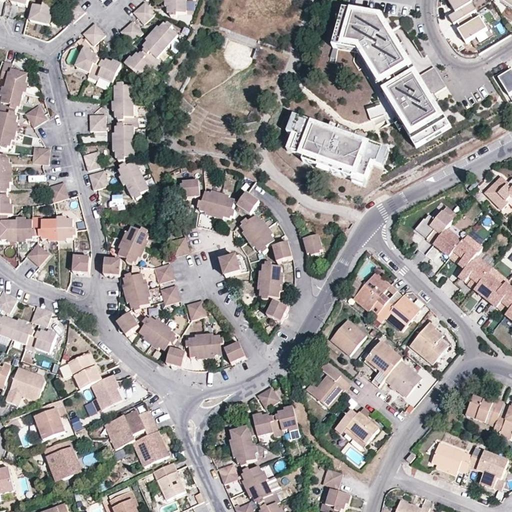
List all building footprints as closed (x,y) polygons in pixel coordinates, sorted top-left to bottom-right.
[(16,5),(28,8),(30,0),(14,0),(13,5),(16,5)] [(179,18),(179,15),(188,15),(188,0),(169,0),(169,9),(169,12),(169,15),(172,15),(172,19),(179,18)] [(471,15),(477,12),(469,0),(448,0),(456,14),(450,18),(454,25),(458,23),(471,15)] [(511,0),(502,0),(502,2),(511,9),(511,0)] [(76,2),(64,12),(74,24),(86,13),(76,2)] [(135,14),(145,26),(157,15),(147,4),(135,14)] [(35,7),(31,23),(49,27),(51,18),(52,14),(53,11),(50,10),(51,7),(45,6),(44,9),(35,7)] [(416,143),(427,137),(422,130),(436,121),(440,128),(448,123),(434,100),(431,101),(427,94),(429,92),(444,83),(431,62),(412,74),(406,64),(409,61),(405,54),(402,55),(391,39),(394,37),(381,16),(375,20),(368,19),(369,15),(343,11),(341,19),(347,20),(345,29),(339,29),(335,43),(360,46),(360,45),(371,62),(366,65),(377,82),(382,79),(396,102),(392,105),(399,116),(400,115),(403,120),(402,121),(416,143)] [(471,15),(458,23),(462,30),(459,32),(467,45),(489,31),(481,19),(475,22),(471,15)] [(341,19),(339,29),(345,29),(347,20),(341,19)] [(145,35),(134,23),(122,34),(133,45),(145,35)] [(178,39),(180,38),(172,31),(175,29),(170,24),(168,27),(166,25),(164,27),(161,30),(155,37),(169,50),(171,47),(178,39)] [(91,30),(85,36),(95,47),(107,37),(96,25),(91,30)] [(153,35),(155,37),(161,30),(159,28),(153,35)] [(147,42),(149,44),(155,37),(153,35),(147,42)] [(149,58),(151,55),(158,61),(159,61),(169,50),(155,37),(149,44),(147,47),(144,49),(146,51),(144,53),(145,54),(149,58)] [(405,54),(394,37),(391,39),(402,55),(405,54)] [(171,47),(175,51),(182,44),(178,39),(171,47)] [(357,51),(366,65),(371,62),(360,45),(360,46),(335,43),(334,48),(357,51)] [(76,68),(90,75),(95,66),(98,67),(100,63),(101,61),(98,60),(99,58),(96,56),(93,55),(85,51),(84,51),(76,68)] [(148,60),(145,62),(152,68),(158,61),(151,55),(149,58),(145,54),(144,56),(148,60)] [(135,60),(128,68),(142,80),(152,68),(145,62),(148,60),(144,56),(142,55),(140,57),(139,56),(137,58),(135,60)] [(135,60),(133,59),(126,66),(128,68),(135,60)] [(101,69),(103,70),(99,79),(100,80),(113,85),(121,68),(113,64),(110,63),(107,61),(106,64),(104,63),(103,64),(101,69)] [(152,68),(155,71),(162,63),(159,61),(158,61),(152,68)] [(416,72),(409,61),(406,64),(412,74),(416,72)] [(6,63),(2,79),(8,80),(6,90),(25,94),(28,85),(30,76),(22,74),(22,72),(12,70),(13,65),(9,64),(6,63)] [(98,67),(95,66),(90,75),(99,79),(103,70),(101,69),(103,64),(100,63),(98,67)] [(511,71),(499,80),(510,98),(511,96),(511,71)] [(90,75),(89,79),(99,83),(100,80),(99,79),(90,75)] [(377,82),(392,105),(396,102),(382,79),(377,82)] [(119,88),(117,88),(117,98),(117,104),(135,104),(135,88),(125,88),(125,85),(119,86),(119,88)] [(6,90),(4,99),(2,105),(0,114),(10,117),(11,113),(16,115),(17,112),(19,112),(19,109),(21,109),(24,101),(25,94),(6,90)] [(135,104),(117,104),(117,114),(117,117),(117,120),(119,120),(119,123),(121,123),(126,123),(126,119),(135,120),(135,104)] [(49,121),(40,107),(26,115),(35,130),(49,121)] [(0,114),(0,130),(16,134),(18,125),(19,122),(20,118),(17,118),(18,115),(16,115),(11,113),(10,117),(0,114)] [(92,133),(107,133),(107,117),(92,117),(92,129),(92,133)] [(327,129),(295,118),(291,128),(292,128),(301,131),(298,139),(293,154),(304,158),(303,163),(327,171),(332,173),(334,167),(341,169),(339,175),(353,180),(354,177),(366,181),(372,164),(375,157),(383,160),(384,160),(387,150),(353,138),(350,137),(349,139),(344,138),(343,140),(336,138),(338,133),(327,129)] [(139,119),(135,120),(126,119),(126,123),(121,123),(121,126),(126,126),(126,129),(136,129),(140,129),(139,119)] [(427,137),(440,128),(436,121),(422,130),(427,137)] [(338,133),(336,138),(343,140),(344,138),(349,139),(350,137),(353,138),(356,131),(330,122),(327,129),(338,133)] [(119,129),(117,129),(117,132),(117,135),(117,145),(136,145),(136,141),(136,134),(136,132),(136,129),(126,129),(126,126),(121,126),(119,126),(119,129)] [(301,131),(292,128),(290,136),(298,139),(301,131)] [(13,146),(14,143),(16,134),(0,130),(0,146),(3,147),(2,150),(9,152),(9,149),(12,149),(13,146)] [(136,160),(136,145),(117,145),(117,154),(117,157),(117,161),(120,161),(120,163),(126,164),(127,160),(136,160)] [(34,165),(49,166),(51,150),(35,149),(34,165)] [(89,173),(104,168),(99,153),(85,157),(89,173)] [(303,163),(304,158),(293,154),(290,161),(302,165),(303,163)] [(2,157),(2,161),(0,160),(0,176),(11,176),(11,166),(11,164),(11,160),(8,160),(8,157),(2,157)] [(383,160),(375,157),(372,164),(380,166),(383,160)] [(122,176),(124,179),(128,187),(144,179),(136,164),(129,168),(127,165),(121,168),(123,171),(120,172),(122,176)] [(339,175),(341,169),(334,167),(332,173),(327,171),(326,173),(338,177),(339,175)] [(90,177),(95,192),(110,188),(106,172),(90,177)] [(11,185),(11,176),(0,176),(0,201),(2,201),(2,198),(8,198),(7,195),(9,195),(9,191),(11,191),(11,188),(11,185)] [(364,187),(366,181),(354,177),(353,180),(352,183),(364,187)] [(511,190),(509,187),(511,185),(504,178),(487,195),(504,212),(511,205),(508,203),(511,199),(511,190)] [(144,199),(143,196),(151,192),(144,179),(128,187),(133,196),(135,200),(137,199),(138,202),(144,199)] [(201,190),(200,183),(184,184),(185,187),(185,192),(201,190)] [(50,189),(54,204),(71,200),(66,184),(50,189)] [(185,197),(186,200),(193,199),(202,198),(201,190),(185,192),(185,197)] [(213,196),(207,194),(204,204),(201,203),(199,210),(202,211),(202,213),(205,214),(208,215),(216,217),(221,198),(213,196)] [(239,209),(252,217),(261,204),(254,199),(248,195),(239,209)] [(8,198),(2,198),(2,201),(0,201),(0,216),(9,217),(12,217),(12,207),(12,204),(12,201),(9,201),(9,198),(8,198)] [(231,201),(221,198),(216,217),(225,219),(229,220),(232,221),(232,219),(235,220),(237,213),(234,212),(237,202),(231,201)] [(428,241),(435,246),(448,230),(458,218),(447,209),(437,222),(430,216),(426,221),(425,220),(416,231),(424,238),(425,237),(428,240),(428,241)] [(0,224),(0,225),(0,235),(0,242),(9,242),(19,242),(18,222),(9,222),(9,217),(0,216),(0,224)] [(262,222),(258,217),(250,223),(248,220),(242,224),(244,226),(242,228),(244,231),(246,233),(251,241),(267,230),(262,222)] [(18,222),(19,242),(28,242),(32,242),(35,242),(35,240),(37,240),(37,238),(37,232),(34,232),(34,222),(27,222),(18,222)] [(59,242),(59,222),(43,222),(34,222),(34,232),(37,232),(37,238),(40,238),(40,240),(43,240),(43,242),(47,242),(50,242),(59,242)] [(59,242),(68,241),(72,241),(75,241),(75,238),(78,238),(78,232),(75,232),(75,222),(68,222),(59,222),(59,242)] [(142,233),(133,228),(130,235),(126,243),(144,251),(148,243),(150,237),(148,236),(150,233),(143,230),(142,233)] [(272,237),(267,230),(251,241),(257,249),(258,251),(260,254),(262,252),(264,255),(270,251),(268,248),(276,242),(272,237)] [(450,259),(464,243),(448,230),(435,246),(450,259)] [(320,237),(304,241),(307,249),(309,256),(312,256),(321,253),(324,252),(320,237)] [(464,243),(450,259),(458,264),(462,259),(464,261),(460,266),(466,271),(477,257),(483,249),(468,237),(464,243)] [(186,238),(170,242),(174,257),(182,255),(190,253),(186,238)] [(144,251),(126,243),(122,252),(120,258),(129,262),(128,264),(134,267),(135,265),(137,266),(140,260),(144,251)] [(289,245),(274,249),(278,264),(294,260),(292,252),(289,245)] [(28,258),(40,268),(51,256),(39,246),(28,258)] [(427,257),(439,265),(445,255),(433,248),(427,257)] [(239,263),(237,257),(221,262),(223,271),(225,279),(242,274),(239,263)] [(493,270),(477,257),(466,271),(460,279),(466,284),(471,278),(473,280),(468,286),(476,291),(488,276),(493,270)] [(92,260),(75,259),(74,275),(91,276),(92,269),(92,260)] [(105,277),(121,279),(123,263),(107,261),(106,269),(105,277)] [(263,274),(262,283),(282,285),(283,275),(283,269),(273,268),(273,265),(266,264),(265,268),(263,267),(263,271),(263,274)] [(174,274),(171,266),(156,270),(160,285),(175,281),(174,274)] [(488,276),(504,288),(507,284),(509,282),(493,270),(488,276)] [(377,274),(373,278),(388,290),(392,286),(377,274)] [(125,285),(126,288),(129,297),(148,292),(145,283),(143,276),(133,279),(132,276),(126,278),(127,280),(124,281),(125,285)] [(488,276),(476,291),(491,304),(504,288),(488,276)] [(373,278),(365,287),(355,300),(376,319),(386,307),(379,302),(383,297),(388,290),(373,278)] [(365,287),(354,279),(346,294),(355,300),(365,287)] [(282,285),(262,283),(261,293),(261,295),(261,298),(263,298),(263,302),(269,303),(270,299),(280,300),(281,294),(282,285)] [(504,288),(491,304),(501,312),(506,306),(511,310),(511,309),(511,288),(507,284),(504,288)] [(177,287),(162,291),(166,307),(181,303),(179,295),(177,287)] [(133,312),(135,311),(136,314),(142,312),(141,309),(152,306),(150,300),(148,292),(129,297),(131,305),(132,308),(133,312)] [(18,301),(4,293),(0,299),(0,309),(10,315),(18,301)] [(411,302),(404,296),(396,306),(390,302),(389,303),(386,307),(376,319),(383,324),(386,319),(403,332),(422,309),(411,302)] [(386,307),(389,303),(383,297),(379,302),(386,307)] [(208,317),(204,302),(197,304),(188,307),(193,322),(208,317)] [(274,304),(268,318),(283,325),(286,317),(289,311),(274,304)] [(48,329),(54,314),(38,308),(32,323),(48,329)] [(131,315),(118,326),(126,338),(141,329),(131,315)] [(0,320),(0,321),(0,326),(1,327),(0,330),(0,336),(13,341),(19,324),(12,321),(4,319),(4,321),(0,320)] [(144,325),(146,327),(140,335),(143,337),(146,339),(153,344),(165,328),(158,323),(152,319),(150,322),(147,319),(144,325)] [(340,348),(341,346),(347,351),(345,353),(350,357),(367,336),(348,321),(332,341),(340,348)] [(28,327),(19,324),(13,341),(27,347),(30,338),(33,339),(36,333),(33,332),(34,329),(31,328),(28,327)] [(431,324),(411,347),(433,365),(449,347),(441,340),(433,334),(436,330),(437,329),(431,324)] [(166,353),(172,345),(175,346),(179,341),(176,340),(178,337),(172,333),(165,328),(153,344),(161,350),(163,351),(166,353)] [(441,340),(444,336),(436,330),(433,334),(441,340)] [(37,350),(50,355),(57,338),(49,334),(46,334),(43,332),(42,334),(39,333),(38,335),(36,340),(39,341),(36,350),(37,350)] [(27,347),(36,350),(39,341),(36,340),(38,335),(36,333),(33,339),(30,338),(27,347)] [(0,337),(0,344),(7,348),(10,342),(0,337)] [(223,357),(222,346),(225,346),(225,343),(224,341),(222,341),(222,338),(214,339),(206,339),(207,359),(217,358),(223,357)] [(188,350),(191,350),(191,360),(195,359),(198,359),(207,359),(206,339),(197,340),(190,340),(191,343),(187,344),(188,350)] [(383,342),(367,361),(381,373),(373,383),(379,389),(386,381),(402,361),(404,359),(383,342)] [(153,344),(151,347),(160,353),(161,350),(153,344)] [(226,352),(233,367),(247,360),(240,345),(233,349),(226,352)] [(167,366),(183,371),(188,355),(172,351),(167,366)] [(93,370),(97,368),(96,366),(90,354),(87,356),(93,370)] [(87,356),(70,363),(82,391),(91,387),(103,382),(97,368),(93,370),(87,356)] [(386,381),(391,386),(397,390),(407,398),(423,379),(402,361),(386,381)] [(312,395),(330,410),(344,393),(351,385),(323,362),(319,368),(328,376),(317,390),(312,395)] [(5,365),(3,369),(0,368),(0,380),(7,383),(12,368),(5,365)] [(13,405),(18,393),(40,400),(46,383),(44,378),(20,369),(6,404),(13,405)] [(103,382),(91,387),(97,402),(96,402),(101,413),(122,404),(118,396),(117,392),(119,391),(113,378),(103,382)] [(307,390),(312,395),(317,390),(311,385),(307,390)] [(258,397),(267,410),(280,402),(273,389),(272,388),(258,397)] [(83,394),(86,402),(94,398),(90,391),(83,394)] [(40,400),(18,393),(13,405),(20,408),(23,398),(35,402),(40,400)] [(487,395),(485,400),(494,403),(496,399),(487,395)] [(475,396),(467,417),(495,428),(500,416),(505,402),(496,399),(494,403),(485,400),(475,396)] [(495,428),(493,432),(511,440),(511,437),(511,407),(511,404),(511,401),(506,400),(505,402),(500,416),(495,428)] [(51,405),(54,413),(57,412),(60,419),(68,416),(65,409),(62,410),(59,402),(51,405)] [(96,402),(92,404),(97,415),(101,413),(96,402)] [(408,410),(411,413),(418,405),(414,402),(408,410)] [(364,409),(360,414),(367,419),(371,415),(364,409)] [(290,431),(299,429),(294,410),(285,412),(282,413),(279,414),(279,417),(277,417),(278,424),(281,423),(283,433),(284,432),(290,431)] [(36,420),(45,444),(66,435),(60,419),(57,412),(54,413),(36,420)] [(360,414),(358,417),(352,412),(337,431),(344,436),(348,430),(367,445),(380,430),(367,419),(360,414)] [(139,417),(137,414),(106,428),(117,452),(135,444),(158,434),(148,413),(139,417)] [(274,417),(271,418),(270,415),(266,416),(264,417),(255,419),(258,435),(259,438),(274,435),(283,433),(281,423),(278,424),(277,417),(274,418),(274,417)] [(467,417),(465,421),(493,432),(495,428),(467,417)] [(76,432),(83,429),(78,419),(72,422),(76,432)] [(233,442),(235,450),(255,445),(253,436),(258,435),(255,419),(251,420),(247,421),(248,426),(249,428),(239,430),(231,432),(233,442)] [(364,449),(367,445),(348,430),(345,434),(364,449)] [(158,434),(135,444),(147,470),(169,459),(164,447),(158,434)] [(70,442),(45,452),(58,486),(83,476),(70,442)] [(433,463),(442,467),(458,473),(458,472),(465,474),(472,457),(440,444),(433,463)] [(249,466),(248,463),(258,461),(257,455),(255,445),(235,450),(238,460),(238,462),(239,466),(242,465),(242,468),(249,466)] [(469,476),(471,470),(484,475),(480,485),(494,490),(498,480),(501,481),(509,461),(476,448),(472,457),(465,474),(469,476)] [(417,458),(413,455),(407,461),(411,465),(417,458)] [(234,465),(219,470),(224,485),(240,480),(234,465)] [(173,466),(155,474),(167,503),(185,494),(181,483),(173,466)] [(245,475),(243,476),(244,479),(246,482),(250,490),(267,482),(263,473),(260,467),(251,472),(250,469),(244,472),(245,475)] [(456,477),(458,473),(442,467),(440,471),(456,477)] [(0,496),(14,493),(8,469),(0,471),(0,496)] [(344,475),(329,470),(324,486),(339,490),(344,475)] [(278,504),(274,495),(267,482),(250,490),(254,499),(255,501),(256,504),(258,503),(260,506),(261,506),(262,509),(268,506),(269,508),(278,504)] [(342,511),(343,510),(346,511),(347,505),(350,496),(331,491),(326,506),(324,511),(342,511)] [(135,511),(134,510),(131,502),(134,501),(131,494),(112,503),(115,511),(135,511)] [(205,503),(201,494),(196,496),(199,505),(205,503)] [(401,501),(397,511),(429,511),(431,508),(424,505),(422,509),(401,501)] [(236,510),(236,511),(254,511),(251,503),(236,510)]
